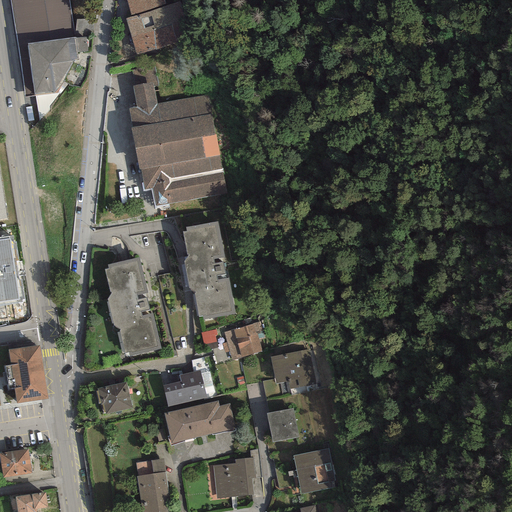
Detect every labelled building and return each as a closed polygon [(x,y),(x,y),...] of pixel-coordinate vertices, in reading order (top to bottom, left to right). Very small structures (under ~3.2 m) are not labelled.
[(9,0),(24,97),(34,96),(27,44),(74,37),(68,0),(9,0)] [(165,6),(163,0),(126,0),(132,17),(165,6)] [(125,19),(130,37),(157,29),(171,24),(185,19),(179,2),(165,6),(132,17),(125,19)] [(191,38),(185,19),(171,24),(157,29),(163,47),(191,38)] [(136,56),(163,47),(157,29),(130,37),(136,56)] [(74,37),(27,44),(34,96),(57,92),(64,80),(77,58),(74,37)] [(137,110),(129,111),(133,131),(130,132),(139,174),(141,174),(145,193),(152,192),(156,208),(228,194),(208,95),(158,105),(154,85),(133,89),(137,110)] [(186,231),(182,232),(187,257),(183,262),(188,288),(192,290),(196,317),(202,316),(203,320),(235,314),(229,278),(226,279),(222,258),(224,258),(217,221),(185,227),(186,231)] [(10,239),(0,240),(0,302),(18,300),(10,239)] [(138,257),(103,265),(110,295),(107,301),(111,324),(120,329),(126,357),(160,349),(138,257)] [(260,322),(224,332),(231,360),(262,352),(257,334),(263,333),(260,322)] [(202,330),(203,342),(217,341),(216,329),(202,330)] [(8,350),(16,404),(48,399),(40,345),(8,350)] [(309,349),(270,357),(275,383),(288,381),(289,389),(316,384),(309,349)] [(200,370),(179,375),(181,381),(162,386),(167,407),(209,397),(208,394),(214,392),(209,372),(201,374),(200,370)] [(97,388),(101,405),(103,404),(105,414),(132,408),(126,382),(97,388)] [(218,400),(164,413),(171,443),(235,428),(229,404),(219,407),(218,400)] [(293,409),(267,414),(272,442),(298,437),(293,409)] [(120,511),(107,433),(84,437),(97,511),(120,511)] [(334,487),(333,481),(335,481),(328,448),(293,456),(301,494),(334,487)] [(27,449),(0,453),(0,458),(3,478),(31,473),(27,449)] [(255,478),(253,458),(234,460),(235,463),(213,466),(216,499),(237,497),(253,496),(252,478),(255,478)] [(136,463),(138,476),(165,472),(163,459),(136,463)] [(138,476),(136,476),(141,511),(171,511),(165,472),(138,476)] [(45,493),(15,497),(16,511),(35,511),(35,509),(47,507),(45,493)]
